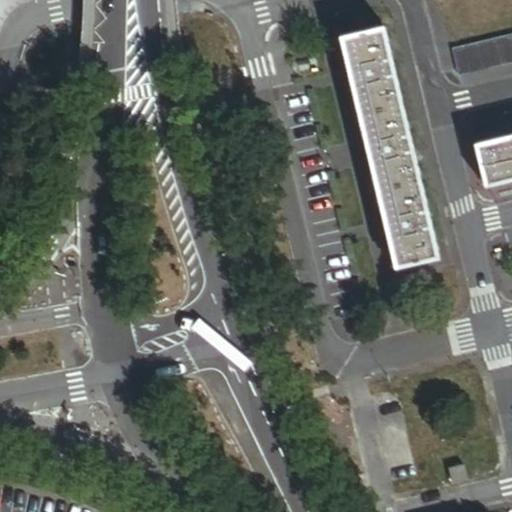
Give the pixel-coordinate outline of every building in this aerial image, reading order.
[(383,26),(342,36),(397,267),(438,257),(383,26)] [(511,36),(453,51),(459,75),(511,62),(511,36)] [(511,113),(500,117),(505,137),(511,134),(511,113)] [(471,124),(476,143),(505,137),(500,117),(471,124)] [(511,134),(505,137),(476,143),(475,144),(485,186),(511,179),(511,134)] [(467,479),(463,465),(449,469),(452,483),(467,479)]
